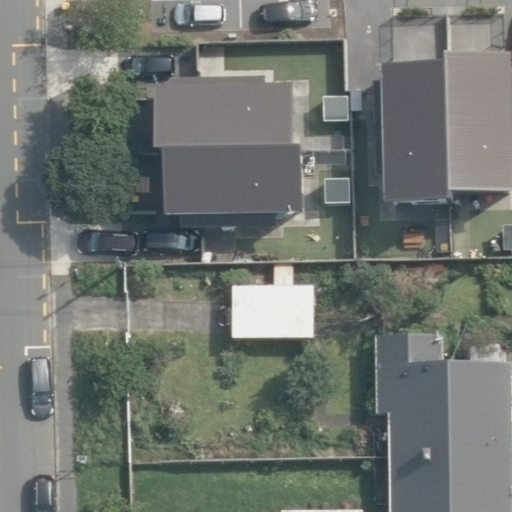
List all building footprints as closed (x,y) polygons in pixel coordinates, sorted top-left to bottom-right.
[(457,202),(511,201),(511,62),(451,63),(451,72),(387,72),(387,81),(379,81),(380,179),(390,179),(390,211),(457,211),(457,202)] [(170,223),(309,221),(308,157),(300,157),(299,93),(269,94),(269,81),(174,83),(174,95),(160,95),(161,160),(169,160),(170,223)] [(314,281),(231,282),(231,335),(314,334),(314,281)] [(385,413),(386,511),(511,511),(511,469),(510,360),(499,360),(498,344),(469,345),(470,359),(442,359),(441,331),(372,332),(373,413),(385,413)] [(361,511),(361,502),(279,504),(279,511),(361,511)]
